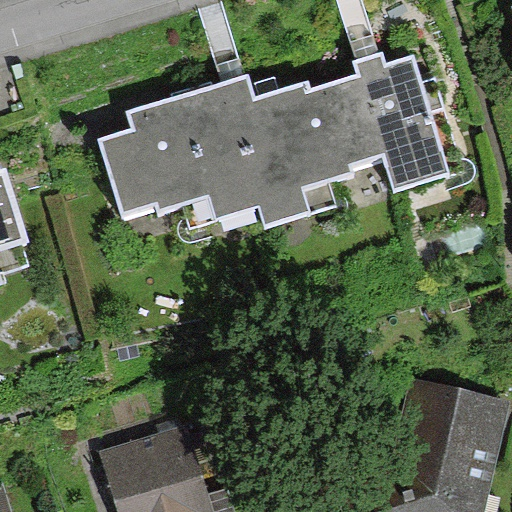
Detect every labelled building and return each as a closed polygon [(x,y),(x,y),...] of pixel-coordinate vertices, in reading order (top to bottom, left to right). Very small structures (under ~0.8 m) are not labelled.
[(307,83),(274,93),(303,189),(355,173),(353,167),(387,156),(397,188),(446,174),(410,59),(386,66),(382,55),(356,63),(360,75),(309,90),(307,83)] [(129,132),(98,141),(120,213),(158,201),(160,209),(209,194),(216,216),(258,203),(264,223),(309,209),(303,189),(274,93),(252,100),(245,77),(124,114),(129,132)] [(0,247),(26,240),(8,177),(0,179),(0,247)] [(414,387),(398,470),(313,495),(318,511),(477,511),(498,403),(414,387)] [(203,511),(180,432),(107,453),(124,511),(203,511)]
